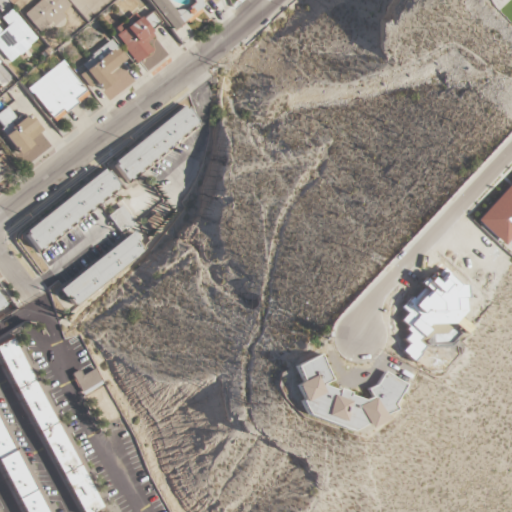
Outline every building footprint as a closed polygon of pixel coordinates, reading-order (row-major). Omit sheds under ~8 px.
[(38,0),(23,14),(40,34),(62,14),(61,13),(70,5),(65,0),(38,0)] [(148,0),(172,30),(191,16),(184,8),(176,14),(166,0),(148,0)] [(36,38),(10,9),(0,18),(6,25),(0,31),(0,30),(0,52),(9,62),(36,38)] [(159,22),(153,12),(143,18),(149,28),(159,22)] [(135,63),(152,51),(146,42),(154,37),(136,13),(111,30),(135,63)] [(88,88),(95,84),(100,91),(112,82),(106,75),(126,60),(113,42),(74,69),(88,88)] [(27,88),(53,122),(89,95),(63,61),(27,88)] [(0,88),(0,89),(12,79),(0,63),(0,88)] [(108,161),(122,180),(199,125),(185,105),(108,161)] [(0,129),(19,154),(31,144),(28,140),(40,130),(28,114),(18,121),(7,107),(0,112),(0,129)] [(0,180),(12,173),(0,156),(0,180)] [(118,188),(103,168),(19,231),(34,251),(118,188)] [(502,246),(511,234),(511,180),(475,222),(502,246)] [(108,215),(120,232),(134,222),(121,206),(108,215)] [(57,288),(71,307),(146,251),(132,232),(57,288)] [(0,342),(0,360),(76,511),(92,511),(102,507),(76,456),(77,455),(55,412),(53,413),(13,336),(0,342)] [(303,415),(349,431),(361,426),(366,427),(380,422),(383,414),(392,410),(391,409),(401,381),(380,374),(376,385),(365,389),(368,398),(363,400),(336,390),(335,390),(320,385),(330,381),(320,355),(293,365),(299,382),(293,384),(299,399),(298,403),(303,415)] [(82,376),(79,370),(71,374),(83,395),(103,383),(95,369),(82,376)] [(0,469),(19,511),(50,511),(52,505),(45,504),(30,472),(31,464),(24,463),(18,449),(14,449),(14,445),(9,434),(10,425),(3,424),(0,418),(0,469)]
